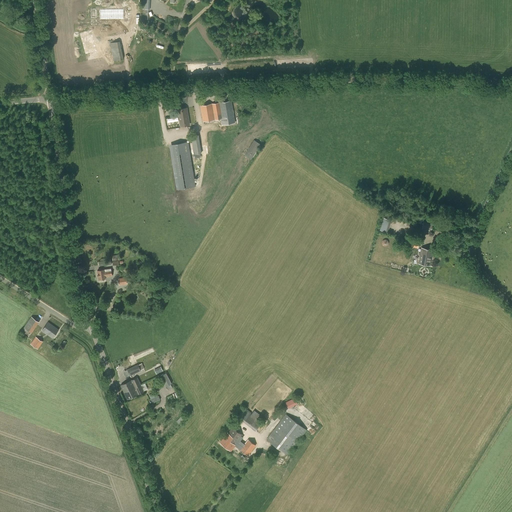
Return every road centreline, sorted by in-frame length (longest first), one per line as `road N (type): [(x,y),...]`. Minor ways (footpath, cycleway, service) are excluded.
road 1 (unclassified): [(49,98),(343,79),(511,82)]
road 2 (tertiary): [(98,340),(69,239),(49,98)]
road 3 (unclassified): [(511,303),(474,267),(467,239),(511,147)]
road 4 (tertiary): [(158,511),(98,340)]
